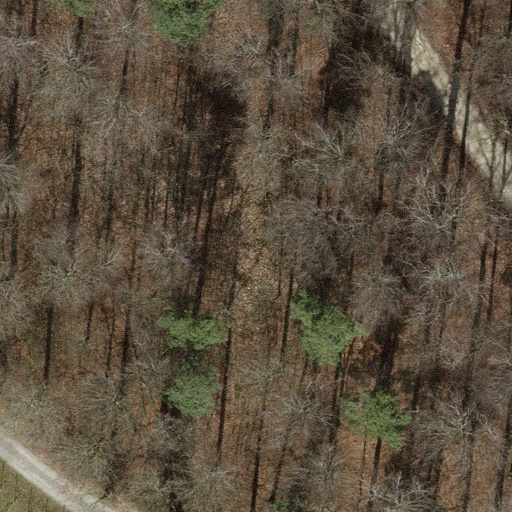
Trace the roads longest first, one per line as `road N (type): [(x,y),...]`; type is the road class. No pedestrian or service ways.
road 1 (track): [(409,0),(511,148)]
road 2 (track): [(0,435),(58,493),(98,511)]
